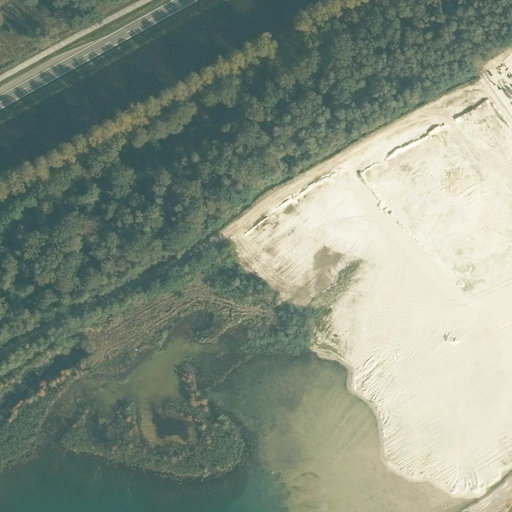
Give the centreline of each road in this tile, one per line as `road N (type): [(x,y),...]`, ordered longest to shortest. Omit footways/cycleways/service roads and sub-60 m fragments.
road 1 (unclassified): [(0,200),(365,0)]
road 2 (track): [(281,194),(221,236),(0,354)]
road 3 (secondary): [(0,103),(188,0)]
